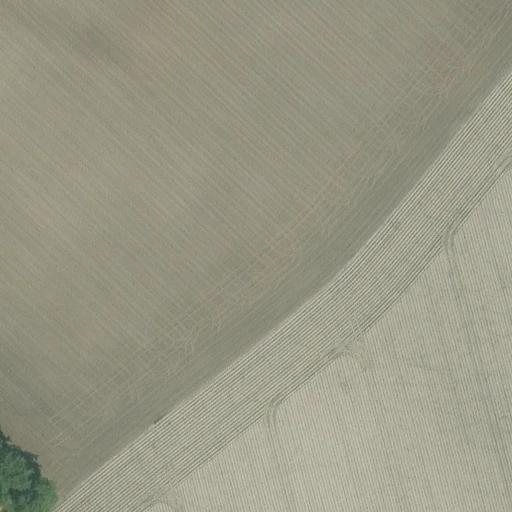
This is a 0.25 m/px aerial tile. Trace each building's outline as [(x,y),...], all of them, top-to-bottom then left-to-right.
[(0,0),(0,256),(130,73),(81,38),(92,22),(60,0),(0,0)] [(115,0),(115,1),(133,15),(144,0),(115,0)] [(313,167),(438,0),(242,0),(229,18),(205,0),(196,0),(161,47),(233,101),(308,0),(326,0),(350,17),(265,131),(313,167)] [(440,46),(468,0),(451,0),(428,39),(440,46)] [(119,410),(255,222),(217,194),(197,205),(195,202),(206,187),(186,172),(178,184),(172,187),(168,180),(181,161),(133,125),(32,264),(52,278),(79,241),(93,251),(125,233),(155,192),(188,216),(34,427),(37,431),(54,444),(119,410)] [(182,150),(203,168),(209,160),(188,143),(182,150)]
